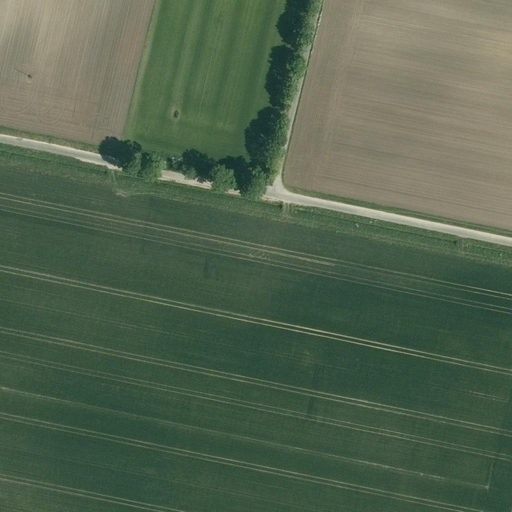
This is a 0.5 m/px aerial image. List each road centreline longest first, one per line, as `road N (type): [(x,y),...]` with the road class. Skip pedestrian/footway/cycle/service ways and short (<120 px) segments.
road 1 (unclassified): [(318,0),(274,194),(511,242)]
road 2 (track): [(274,194),(0,133)]
